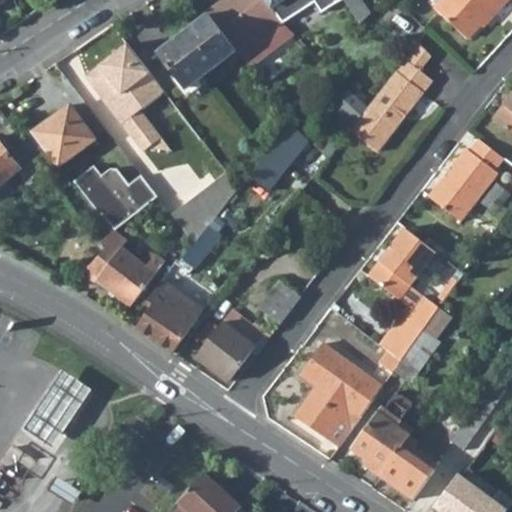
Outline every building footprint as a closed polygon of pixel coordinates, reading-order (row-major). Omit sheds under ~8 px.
[(208,14),(236,50),(249,67),(293,32),(283,23),(278,18),(272,7),(266,0),(221,0),(207,12),(208,14)] [(266,0),(272,7),(278,18),(283,23),(317,1),(323,11),(341,0),(266,0)] [(343,0),(359,24),(369,14),(359,0),(343,0)] [(442,0),(434,9),(466,38),(479,24),(501,2),(503,4),(506,0),(442,0)] [(479,24),(482,27),(503,4),(501,2),(479,24)] [(159,53),(187,89),(236,50),(208,14),(159,53)] [(417,43),(405,59),(418,70),(430,55),(417,43)] [(127,44),(85,77),(99,95),(103,92),(110,101),(106,104),(121,124),(142,151),(151,144),(167,145),(140,109),(164,91),(153,78),(127,44)] [(395,71),(423,93),(432,81),(418,70),(405,59),(395,71)] [(350,131),(377,152),(423,93),(395,71),(368,107),(350,131)] [(365,107),(347,91),(334,106),(352,122),(365,107)] [(511,92),(492,118),(511,133),(511,92)] [(38,138),(59,166),(96,139),(71,105),(51,119),(56,125),(38,138)] [(34,132),(38,138),(56,125),(51,119),(34,132)] [(3,130),(25,160),(34,153),(12,123),(3,130)] [(251,174),(271,191),(314,140),(294,123),(251,174)] [(429,196),(461,221),(498,173),(495,170),(504,159),(479,139),(470,151),(466,148),(429,196)] [(0,185),(16,173),(27,186),(47,171),(36,156),(20,170),(0,143),(0,185)] [(96,168),(76,183),(83,192),(103,177),(96,168)] [(103,177),(83,192),(101,216),(103,214),(115,230),(158,197),(147,182),(134,192),(130,187),(119,171),(112,170),(103,177)] [(227,172),(172,214),(195,243),(203,233),(210,225),(239,188),(227,172)] [(143,177),(130,187),(134,192),(147,182),(143,177)] [(203,233),(215,242),(221,234),(210,225),(203,233)] [(423,329),(438,308),(410,286),(437,252),(405,228),(368,275),(408,306),(380,344),(389,351),(400,360),(423,329)] [(97,280),(131,306),(165,262),(155,255),(146,267),(122,248),(127,241),(114,231),(100,242),(106,249),(83,272),(96,282),(97,280)] [(183,259),(194,268),(215,242),(203,233),(195,243),(183,259)] [(136,327),(173,353),(203,309),(163,280),(151,296),(156,299),(151,306),(136,327)] [(258,308),(279,324),(300,297),(279,281),(258,308)] [(146,302),(151,306),(156,299),(151,296),(146,302)] [(196,356),(228,381),(252,352),(255,355),(271,335),(256,323),(252,323),(232,308),(196,356)] [(423,329),(435,338),(451,317),(438,308),(423,329)] [(393,369),(410,381),(439,341),(435,338),(423,329),(400,360),(393,369)] [(294,418),(325,439),(327,436),(339,445),(381,386),(322,343),(300,374),(317,386),(319,387),(314,394),(312,393),(294,418)] [(380,363),(392,372),(393,369),(400,360),(389,351),(380,363)] [(485,395),(496,404),(511,381),(511,378),(502,371),(485,395)] [(23,432),(53,451),(92,391),(63,372),(23,432)] [(465,421),(478,430),(496,404),(485,395),(484,395),(465,421)] [(377,412),(410,435),(411,433),(413,431),(381,407),(377,412)] [(351,449),(366,460),(363,464),(381,476),(410,435),(377,412),(351,449)] [(448,445),(460,454),(478,430),(465,421),(448,445)] [(381,476),(413,499),(435,469),(434,469),(437,464),(426,456),(427,455),(414,447),(420,439),(411,433),(410,435),(381,476)] [(462,478),(493,501),(500,493),(471,471),(467,471),(462,478)] [(246,511),(205,473),(168,511),(246,511)] [(436,506),(443,511),(506,511),(508,510),(511,504),(511,499),(501,491),(500,493),(493,501),(462,478),(459,475),(436,506)] [(48,489),(73,505),(82,492),(56,476),(48,489)]
